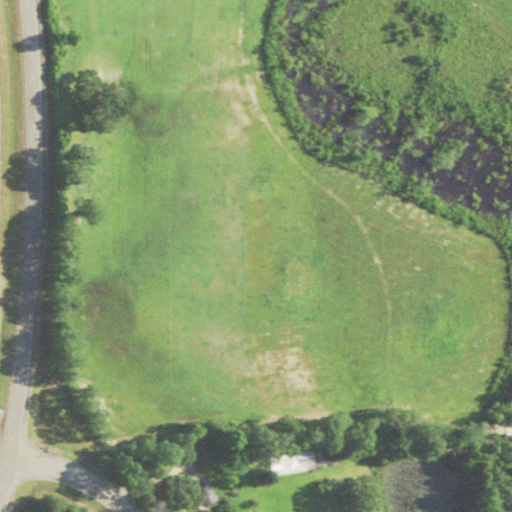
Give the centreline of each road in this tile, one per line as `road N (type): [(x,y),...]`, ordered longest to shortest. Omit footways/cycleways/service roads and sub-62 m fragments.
road 1 (primary): [(0,475),(31,210),(24,0)]
road 2 (residential): [(134,511),(79,472),(0,443)]
